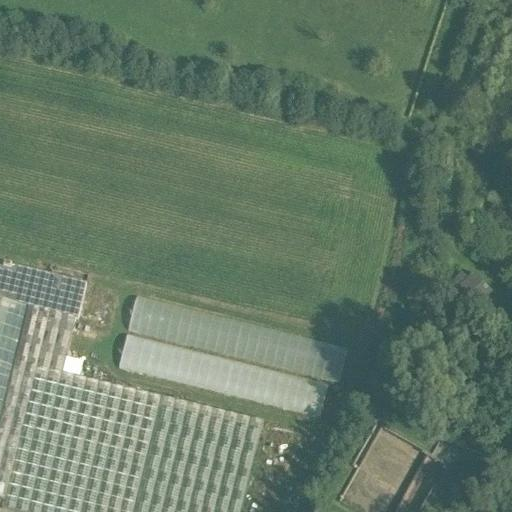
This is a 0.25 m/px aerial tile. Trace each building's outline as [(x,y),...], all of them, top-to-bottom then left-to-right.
[(86,284),(0,262),(0,417),(26,306),(75,319),(77,319),(86,284)] [(489,295),(471,278),(457,293),(477,311),(489,295)] [(347,348),(136,295),(127,329),(339,381),(347,348)] [(240,511),(262,421),(61,373),(75,319),(26,306),(0,417),(0,497),(3,499),(1,507),(20,511),(240,511)] [(327,383),(126,334),(118,367),(319,417),(327,383)]
